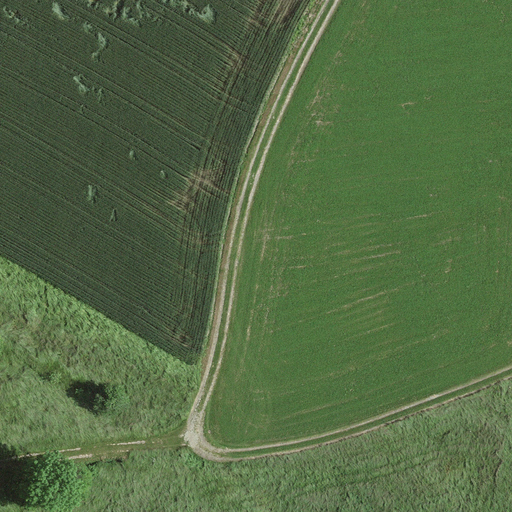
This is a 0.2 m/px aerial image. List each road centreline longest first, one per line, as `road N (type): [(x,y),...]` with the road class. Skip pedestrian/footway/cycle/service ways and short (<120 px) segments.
road 1 (track): [(511,371),(439,403),(273,449),(221,456),(196,439),(255,166),(333,0)]
road 2 (track): [(196,439),(0,466)]
